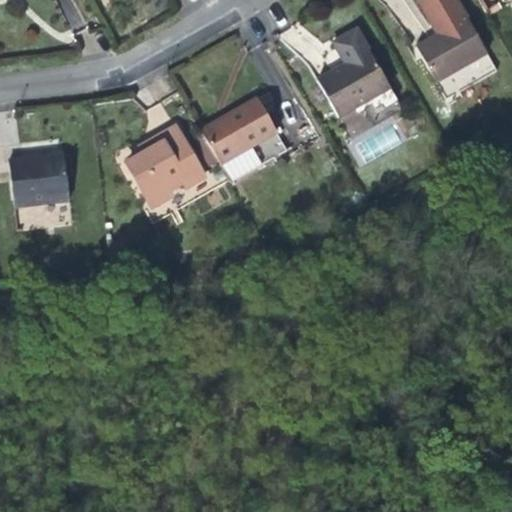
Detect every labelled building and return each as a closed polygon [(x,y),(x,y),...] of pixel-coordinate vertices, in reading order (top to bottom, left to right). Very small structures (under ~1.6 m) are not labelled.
[(449,27),(455,39),(483,24),(469,0),(458,0),(437,11),(445,28),(449,27)] [(504,61),(483,24),(455,39),(431,52),(452,90),(504,61)] [(400,95),(367,37),(343,50),(356,72),(327,88),(347,125),(400,95)] [(226,167),(241,193),(295,159),(265,106),(209,136),(213,143),(226,167)] [(209,184),(181,133),(157,147),(160,153),(148,160),(131,170),(153,211),(191,190),(194,193),(209,184)] [(226,167),(213,143),(204,147),(218,172),(226,167)] [(160,153),(157,147),(145,154),(148,160),(160,153)] [(22,214),(77,208),(71,158),(16,165),(22,214)] [(117,270),(134,267),(131,242),(114,243),(117,270)]
